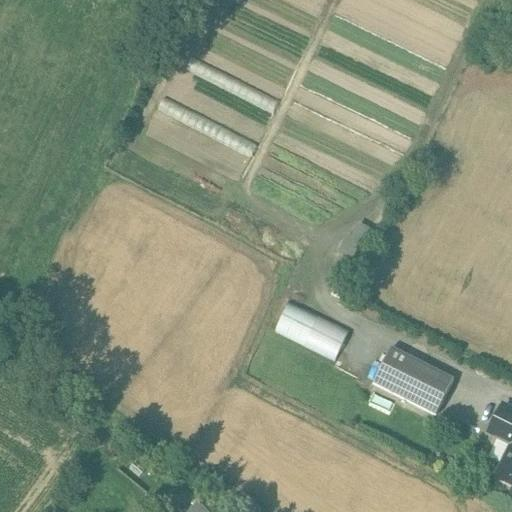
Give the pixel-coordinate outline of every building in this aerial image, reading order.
[(290,302),(275,332),(335,361),(350,331),(290,302)] [(373,385),(409,403),(436,417),(454,381),(391,350),(373,385)] [(511,410),(504,407),(490,434),(511,445),(511,410)] [(511,488),(511,445),(499,439),(489,459),(503,466),(496,481),(511,488)] [(164,500),(176,511),(211,511),(184,484),(182,482),(164,500)]
